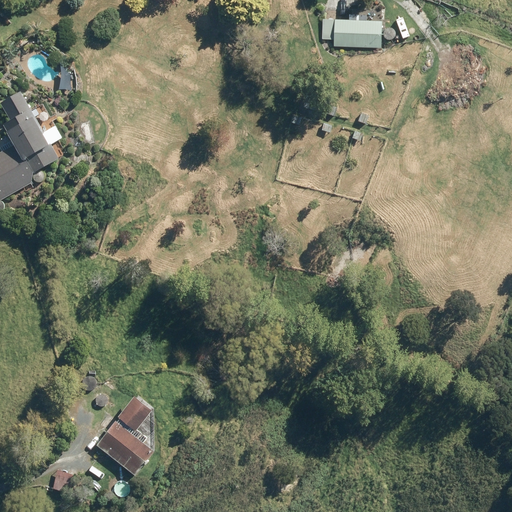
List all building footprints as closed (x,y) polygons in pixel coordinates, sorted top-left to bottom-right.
[(335,19),(334,47),(383,48),(383,20),(335,19)] [(51,144),(62,138),(54,125),(42,132),(35,122),(37,120),(19,91),(0,101),(0,102),(10,119),(2,124),(12,140),(0,146),(0,147),(2,151),(0,151),(0,200),(30,182),(32,173),(58,157),(51,144)] [(306,94),(303,107),(334,115),(338,102),(306,94)] [(361,112),(358,121),(366,123),(369,115),(361,112)] [(294,114),(291,121),(299,124),(301,117),(294,114)] [(324,122),(322,129),(330,131),(332,125),(324,122)] [(355,130),(352,137),(360,140),(363,133),(355,130)] [(99,383),(89,375),(81,384),(90,393),(99,383)] [(111,401),(101,392),(93,401),(104,410),(111,401)] [(96,444),(135,475),(148,459),(146,459),(153,451),(142,442),(146,438),(135,429),(151,409),(134,394),(117,415),(118,416),(96,444)] [(57,470),(52,487),(68,492),(74,475),(57,470)]
